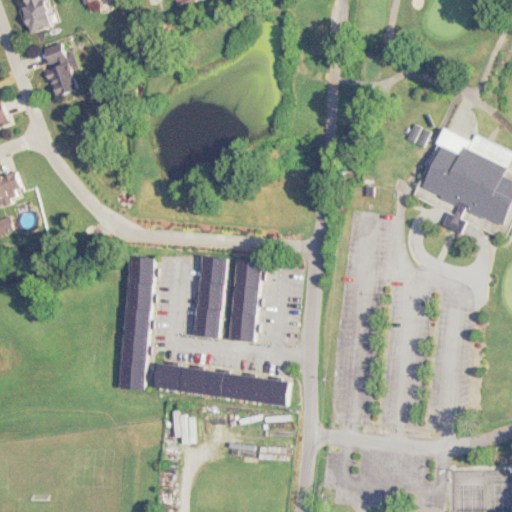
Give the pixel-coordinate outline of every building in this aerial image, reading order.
[(25,0),(36,32),(57,25),(48,0),(25,0)] [(58,96),(82,89),(76,68),(81,67),(76,50),(69,52),(66,42),(48,48),(54,66),(49,67),(58,96)] [(0,124),(12,120),(3,97),(0,98),(0,124)] [(466,233),(448,224),(453,212),(459,215),(463,207),(445,198),(446,195),(429,187),(449,146),(466,155),(470,146),(511,166),(511,169),(509,175),(511,176),(511,212),(506,225),(489,216),(487,219),(472,212),(468,220),(471,221),(466,233)] [(0,201),(1,202),(2,206),(15,203),(14,198),(21,197),(19,189),(25,188),(20,171),(0,177),(0,201)] [(149,389),(158,257),(133,255),(125,388),(149,389)] [(230,257),(206,255),(201,335),(225,337),(230,257)] [(260,341),(265,261),(240,259),(235,339),(260,341)] [(293,380),(163,362),(159,387),(290,405),(293,380)]
